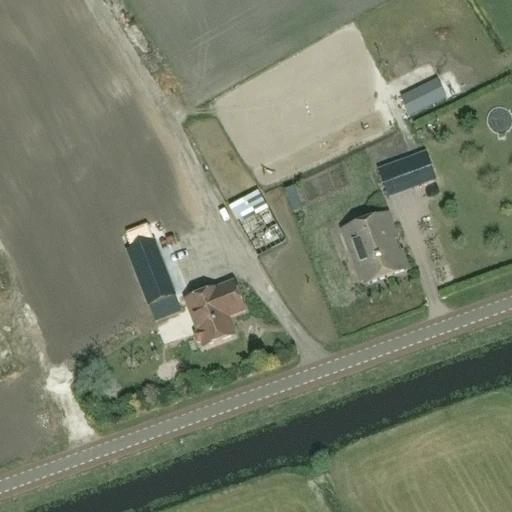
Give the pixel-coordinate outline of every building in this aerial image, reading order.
[(83,0),(71,0),(9,27),(21,55),(94,24),(83,0)] [(115,87),(125,109),(138,103),(127,81),(115,87)] [(405,106),(401,99),(396,102),(399,108),(404,105),(410,117),(447,99),(441,88),(405,106)] [(435,180),(425,153),(378,170),(389,198),(425,184),(435,180)] [(104,163),(118,226),(155,218),(152,207),(140,210),(129,157),(104,163)] [(0,223),(3,223),(16,207),(9,186),(0,184),(0,223)] [(342,231),(360,282),(366,280),(367,285),(408,270),(388,214),(342,231)] [(53,294),(68,334),(95,324),(92,316),(109,310),(90,260),(72,266),(78,285),(53,294)] [(165,275),(141,284),(150,307),(174,298),(165,275)] [(196,330),(194,335),(197,343),(202,345),(203,348),(235,336),(228,318),(244,312),(233,283),(185,301),(196,330)]
